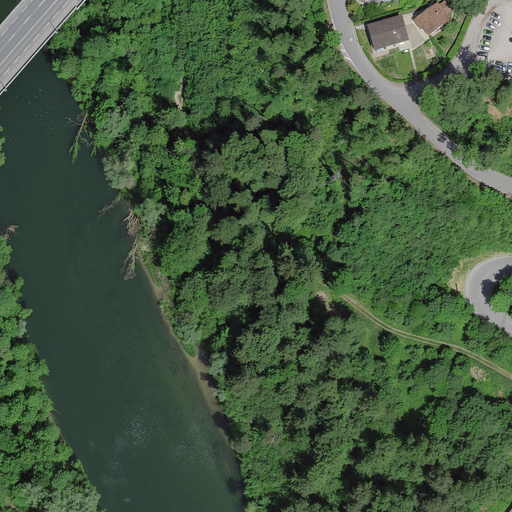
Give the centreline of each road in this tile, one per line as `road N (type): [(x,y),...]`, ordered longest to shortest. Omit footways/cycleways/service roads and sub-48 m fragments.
road 1 (track): [(243,253),(305,269),(388,327),(511,377)]
road 2 (residential): [(336,0),(362,65),(473,169)]
